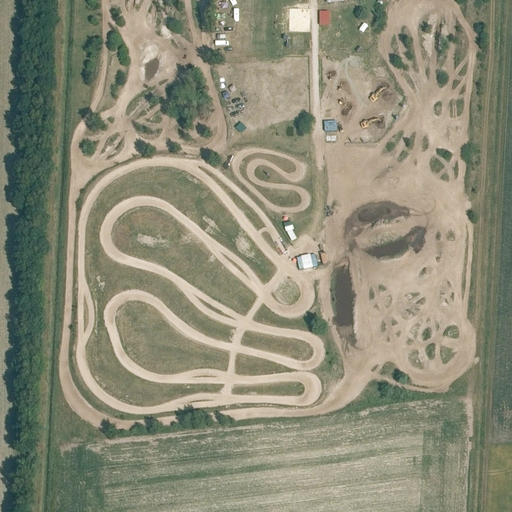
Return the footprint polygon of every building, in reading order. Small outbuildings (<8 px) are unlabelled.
[(331,11),(321,10),(321,23),(331,24),(331,11)] [(224,22),(220,22),(221,34),(231,33),(231,31),(237,31),(236,20),(230,20),(230,23),(224,23),(224,22)] [(325,131),(335,131),(336,111),(325,111),(325,131)] [(292,230),(287,232),(292,241),(297,239),(292,230)] [(316,254),(297,259),(300,270),(318,266),(316,254)]
